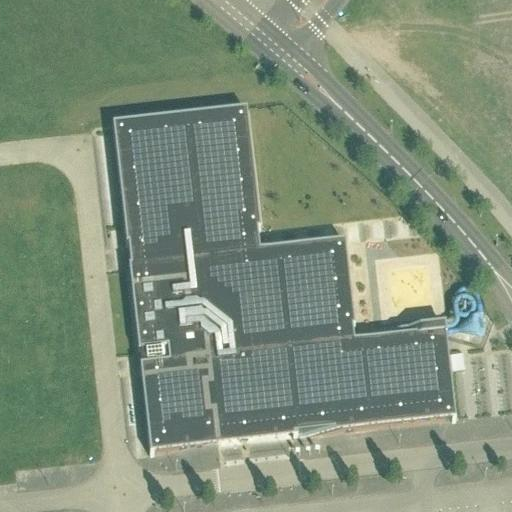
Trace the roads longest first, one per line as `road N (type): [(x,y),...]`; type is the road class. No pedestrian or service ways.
road 1 (unclassified): [(0,161),(82,153),(117,496)]
road 2 (unclassified): [(511,450),(117,496)]
road 3 (tertiary): [(334,104),(490,268)]
